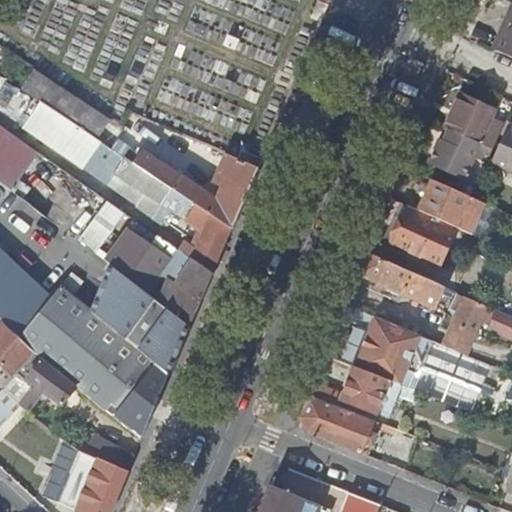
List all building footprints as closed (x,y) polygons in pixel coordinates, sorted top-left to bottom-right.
[(309,32),(353,46),(363,16),(320,2),(309,32)] [(511,5),(493,50),(511,57),(511,5)] [(122,128),(34,72),(23,91),(89,135),(116,153),(126,131),(122,128)] [(461,95),(446,128),(450,130),(495,151),(506,126),(494,120),(497,112),(461,95)] [(133,117),(126,131),(116,153),(135,165),(144,153),(156,127),(133,117)] [(41,148),(0,122),(0,179),(16,190),(41,148)] [(511,125),(511,126),(493,166),(511,174),(511,125)] [(170,133),(156,127),(144,153),(157,161),(158,160),(170,133)] [(489,164),(495,151),(450,130),(444,144),(440,143),(429,167),(465,183),(477,159),(489,164)] [(116,153),(89,135),(75,156),(88,165),(112,181),(142,201),(138,207),(137,209),(154,219),(162,207),(173,215),(168,223),(193,243),(191,247),(197,251),(193,262),(213,276),(233,231),(173,191),(152,177),(135,165),(116,153)] [(241,149),(236,161),(258,170),(263,159),(241,149)] [(144,153),(135,165),(152,177),(161,164),(157,161),(144,153)] [(236,161),(226,157),(216,182),(218,187),(223,190),(218,202),(182,178),(173,191),(233,231),(234,232),(260,171),(258,170),(236,161)] [(173,191),(182,178),(161,164),(152,177),(173,191)] [(142,201),(112,181),(108,188),(138,207),(142,201)] [(457,230),(459,231),(472,201),(434,184),(420,214),(457,230)] [(73,191),(57,214),(78,228),(94,204),(73,191)] [(96,253),(126,216),(108,201),(78,238),(96,253)] [(459,231),(464,233),(478,203),(472,201),(459,231)] [(439,271),(457,230),(420,214),(410,209),(392,251),(439,271)] [(181,254),(159,238),(155,244),(175,259),(164,276),(170,281),(168,286),(161,305),(191,327),(213,276),(193,262),(181,254)] [(175,259),(155,244),(143,260),(160,273),(164,276),(175,259)] [(187,244),(181,254),(193,262),(197,251),(191,247),(187,244)] [(115,253),(107,263),(146,293),(160,273),(143,260),(140,258),(133,267),(115,253)] [(447,289),(370,255),(361,275),(405,294),(405,295),(437,309),(447,289)] [(71,296),(152,362),(180,327),(100,261),(71,296)] [(170,281),(164,276),(161,281),(168,286),(170,281)] [(71,296),(64,290),(57,299),(68,308),(32,352),(35,355),(77,389),(78,388),(143,441),(170,378),(152,362),(71,296)] [(486,314),(493,316),(495,311),(459,295),(452,310),(459,313),(454,326),(475,336),(476,332),(478,333),(486,314)] [(511,339),(511,318),(495,311),(493,316),(506,322),(501,335),(511,339)] [(417,351),(423,337),(376,318),(356,368),(391,382),(403,386),(409,372),(417,375),(419,374),(423,362),(419,352),(417,351)] [(0,363),(15,378),(18,375),(35,355),(32,352),(3,325),(0,327),(0,363)] [(445,346),(468,356),(476,337),(475,336),(454,326),(445,346)] [(63,407),(77,389),(35,355),(18,375),(63,407)] [(378,414),(391,382),(356,368),(342,400),(378,414)] [(315,385),(309,397),(333,405),(335,398),(334,392),(315,385)] [(430,405),(433,398),(414,391),(412,398),(430,405)] [(404,396),(398,409),(411,414),(416,401),(404,396)] [(307,433),(361,455),(375,421),(333,405),(309,397),(300,419),(307,433)] [(361,455),(367,457),(381,424),(375,421),(361,455)] [(407,434),(420,439),(423,431),(401,423),(398,430),(407,434)] [(128,475),(133,463),(108,445),(99,461),(128,475)] [(112,511),(128,475),(99,461),(89,457),(80,453),(78,460),(91,466),(83,486),(94,491),(85,511),(112,511)] [(68,509),(75,511),(85,511),(94,491),(83,486),(78,484),(68,509)] [(325,511),(320,510),(320,508),(271,487),(260,511),(325,511)] [(379,511),(382,506),(349,493),(341,511),(379,511)]
